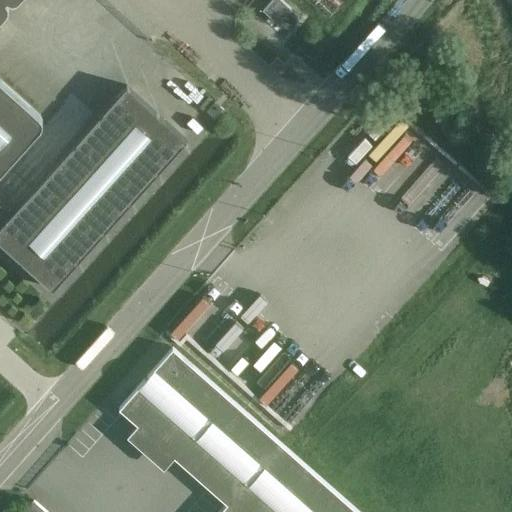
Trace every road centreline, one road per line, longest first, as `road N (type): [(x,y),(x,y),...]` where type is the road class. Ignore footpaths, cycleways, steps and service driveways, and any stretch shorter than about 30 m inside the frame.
road 1 (unclassified): [(0,471),(303,128)]
road 2 (unclassified): [(303,128),(161,0)]
road 3 (unclassified): [(303,128),(417,0)]
